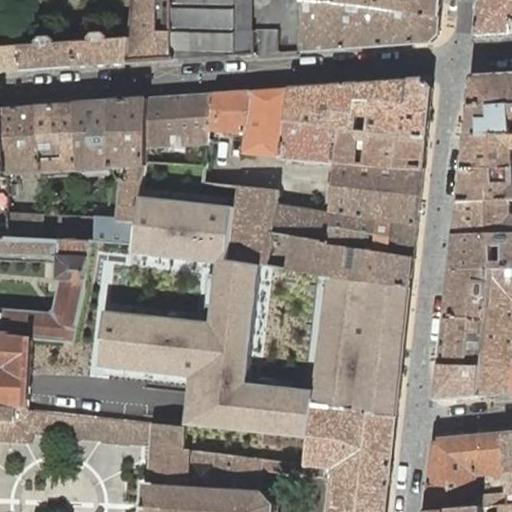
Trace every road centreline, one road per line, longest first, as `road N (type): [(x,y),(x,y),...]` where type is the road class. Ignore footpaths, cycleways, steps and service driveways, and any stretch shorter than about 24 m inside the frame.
road 1 (residential): [(0,90),(460,59)]
road 2 (residential): [(460,59),(417,422)]
